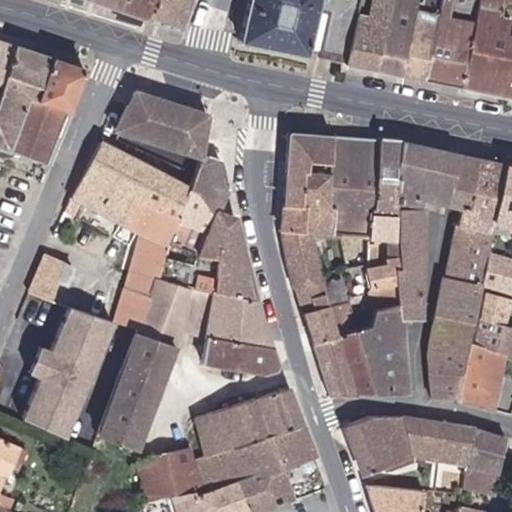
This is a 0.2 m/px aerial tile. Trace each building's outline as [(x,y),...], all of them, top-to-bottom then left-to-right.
[(90,0),(90,1),(119,11),(122,0),(90,0)] [(153,0),(122,0),(119,11),(146,20),(153,0)] [(153,0),(146,20),(182,33),(194,0),(153,0)] [(346,62),(361,0),(247,0),(237,44),(303,58),(304,53),(321,56),(329,60),(335,61),(339,60),(346,62)] [(375,73),(392,0),(361,0),(346,62),(345,67),(375,73)] [(398,78),(418,2),(418,0),(392,0),(375,73),(398,78)] [(398,78),(420,83),(442,0),(429,0),(428,4),(418,2),(398,78)] [(511,4),(511,0),(442,0),(420,83),(460,91),(478,17),(501,23),(507,3),(511,4)] [(511,43),(507,42),(511,22),(511,4),(507,3),(501,23),(478,17),(460,91),(511,102),(511,43)] [(0,87),(16,51),(0,46),(0,87)] [(70,115),(37,106),(53,62),(16,51),(0,87),(0,153),(49,168),(70,115)] [(37,106),(70,115),(86,71),(53,62),(37,106)] [(132,105),(157,113),(162,101),(163,99),(139,91),(132,105)] [(147,119),(156,122),(158,117),(170,121),(171,116),(179,118),(183,109),(162,101),(157,113),(132,105),(120,131),(137,136),(141,127),(144,127),(147,119)] [(137,136),(198,156),(211,118),(183,109),(179,118),(171,116),(170,121),(158,117),(156,122),(147,119),(144,127),(141,127),(137,136)] [(294,119),(289,228),(295,268),(325,261),(320,230),(353,230),(355,257),(375,257),(376,237),(376,230),(381,127),(294,119)] [(401,196),(400,176),(405,129),(381,127),(376,230),(388,231),(390,252),(404,252),(401,196)] [(428,191),(418,188),(427,135),(405,129),(400,176),(401,196),(428,198),(428,191)] [(428,191),(446,196),(459,143),(427,135),(418,188),(428,191)] [(175,217),(187,187),(107,146),(101,143),(67,211),(79,216),(86,200),(145,227),(109,318),(137,325),(146,298),(156,271),(168,238),(175,217)] [(462,201),(469,203),(483,150),(459,143),(446,196),(462,201)] [(484,287),(489,262),(509,156),(483,150),(469,203),(462,201),(452,270),(447,270),(445,308),(479,317),(480,312),(484,287)] [(211,229),(216,217),(226,188),(221,163),(198,156),(187,187),(175,217),(190,222),(211,229)] [(489,262),(484,287),(511,294),(511,157),(509,156),(489,262)] [(422,289),(428,288),(428,198),(401,196),(404,252),(406,278),(406,294),(407,306),(424,303),(422,289)] [(213,290),(253,304),(242,260),(235,225),(216,217),(211,229),(204,251),(192,247),(187,260),(171,254),(176,241),(168,238),(156,271),(189,282),(213,290)] [(176,241),(182,243),(190,222),(175,217),(168,238),(176,241)] [(192,247),(204,251),(211,229),(190,222),(182,243),(192,247)] [(383,252),(390,252),(388,231),(376,230),(376,237),(382,237),(383,252)] [(379,284),(406,278),(404,252),(390,252),(391,261),(376,263),(379,284)] [(67,288),(73,273),(69,271),(67,268),(66,263),(48,255),(30,297),(50,304),(58,284),(67,288)] [(334,295),(352,291),(344,262),(326,267),(334,295)] [(360,319),(357,307),(352,291),(334,295),(326,267),(296,275),(315,329),(360,319)] [(170,342),(175,327),(189,282),(156,271),(146,298),(137,325),(135,329),(170,342)] [(380,301),(406,294),(406,278),(379,284),(376,285),(380,301)] [(175,327),(200,333),(213,290),(189,282),(175,327)] [(480,312),(511,321),(511,319),(511,294),(484,287),(480,312)] [(209,335),(269,351),(253,304),(213,290),(200,333),(209,335)] [(333,382),(414,387),(411,346),(407,306),(406,294),(380,301),(380,314),(360,319),(315,329),(333,382)] [(444,326),(476,334),(479,317),(445,308),(444,326)] [(81,342),(97,348),(109,318),(96,315),(72,309),(55,351),(43,347),(34,372),(46,377),(29,421),(66,434),(76,406),(59,400),(65,384),(82,391),(91,364),(76,358),(81,342)] [(510,350),(511,350),(511,321),(480,312),(479,317),(476,334),(475,339),(510,350)] [(472,353),(475,339),(476,334),(444,326),(442,345),(472,353)] [(98,434),(134,445),(170,342),(135,329),(98,434)] [(262,378),(277,373),(269,351),(209,335),(202,361),(262,378)] [(464,399),(499,408),(510,350),(475,339),(472,353),(468,379),(464,399)] [(76,358),(91,364),(97,348),(81,342),(76,358)] [(440,374),(468,379),(472,353),(442,345),(440,374)] [(439,392),(464,399),(468,379),(440,374),(439,392)] [(59,400),(76,406),(82,391),(65,384),(59,400)] [(204,455),(206,459),(297,431),(284,392),(195,420),(204,455)] [(421,447),(446,454),(448,416),(409,404),(377,401),(348,413),(367,465),(421,447)] [(473,462),(475,450),(479,426),(448,416),(446,454),(473,462)] [(470,484),(500,492),(511,436),(479,426),(475,450),(473,462),(470,484)] [(201,493),(203,499),(308,464),(297,431),(206,459),(204,455),(191,459),(201,493)] [(13,511),(17,504),(0,497),(0,496),(16,456),(22,458),(25,451),(0,441),(0,511),(2,511),(13,511)] [(165,497),(201,493),(191,459),(187,447),(139,461),(150,499),(165,497)] [(169,511),(261,511),(318,495),(308,464),(203,499),(201,493),(165,497),(169,511)] [(427,511),(431,486),(372,478),(379,511),(427,511)] [(485,511),(487,500),(468,496),(465,511),(485,511)]
